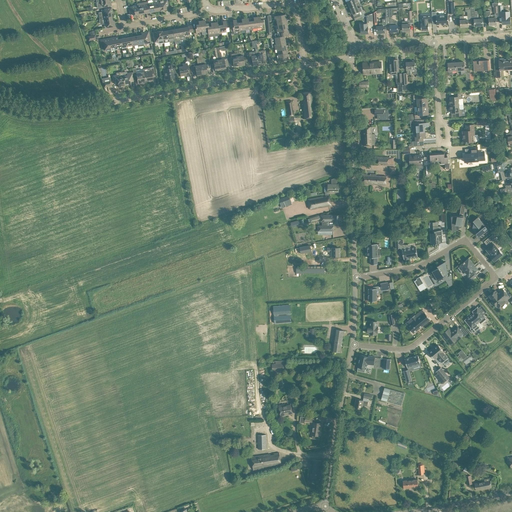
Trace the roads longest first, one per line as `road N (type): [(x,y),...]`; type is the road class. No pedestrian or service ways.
road 1 (unclassified): [(305,66),(71,108),(34,109),(0,97)]
road 2 (unclassified): [(354,277),(351,56)]
road 3 (residential): [(354,277),(419,265),(464,239),(496,278)]
road 4 (residential): [(496,278),(416,344),(352,343)]
road 5 (residential): [(305,66),(291,8),(208,7)]
road 6 (unclassified): [(333,449),(306,455),(297,445),(305,386),(289,371)]
